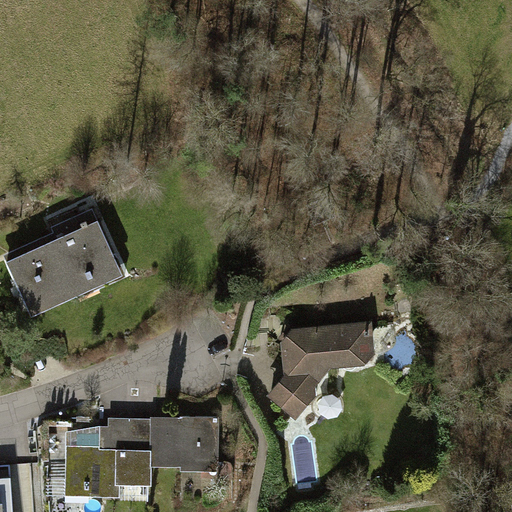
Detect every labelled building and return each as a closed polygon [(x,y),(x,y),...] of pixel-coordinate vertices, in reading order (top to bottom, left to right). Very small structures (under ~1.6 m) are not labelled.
[(307,203),(315,224),(335,217),(326,196),(307,203)] [(13,275),(39,329),(126,288),(100,233),(13,275)] [(291,343),(294,414),(347,412),(346,380),(388,379),(387,340),(291,343)] [(58,439),(57,511),(153,511),(153,503),(226,504),(227,442),(58,439)] [(0,478),(0,511),(13,511),(11,477),(0,478)]
